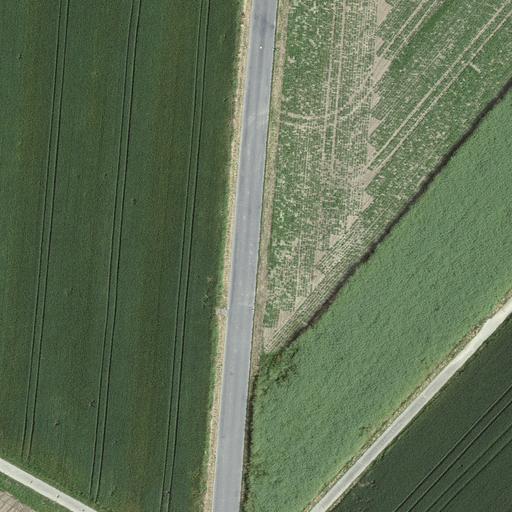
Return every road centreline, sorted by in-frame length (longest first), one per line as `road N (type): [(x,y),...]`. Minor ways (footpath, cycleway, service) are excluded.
road 1 (track): [(0,463),(87,511),(314,511),(511,300)]
road 2 (tertiary): [(262,0),(226,511)]
